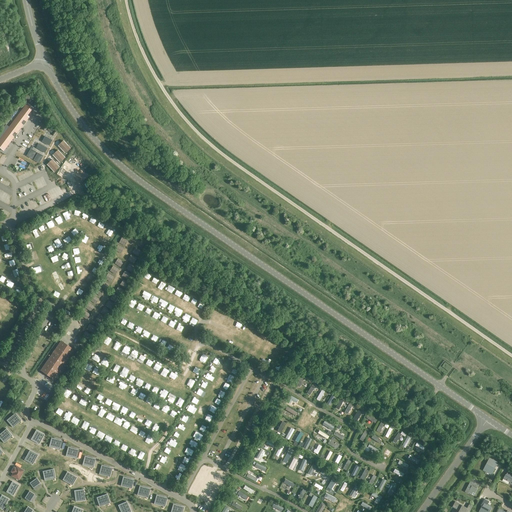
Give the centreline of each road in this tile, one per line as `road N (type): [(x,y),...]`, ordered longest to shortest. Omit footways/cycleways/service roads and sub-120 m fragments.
road 1 (tertiary): [(487,419),(129,168),(40,66)]
road 2 (unclassified): [(511,355),(211,144),(159,83),(126,0)]
